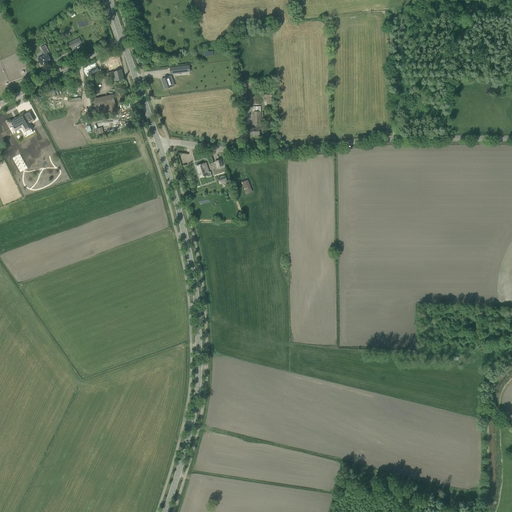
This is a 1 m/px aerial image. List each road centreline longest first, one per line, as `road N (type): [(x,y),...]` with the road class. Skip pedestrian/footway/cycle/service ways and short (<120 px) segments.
road 1 (secondary): [(165,511),(190,434),(199,353),(191,267),(158,145)]
road 2 (unclassified): [(511,140),(397,137),(268,150),(158,145)]
road 3 (unclassified): [(0,101),(121,40)]
